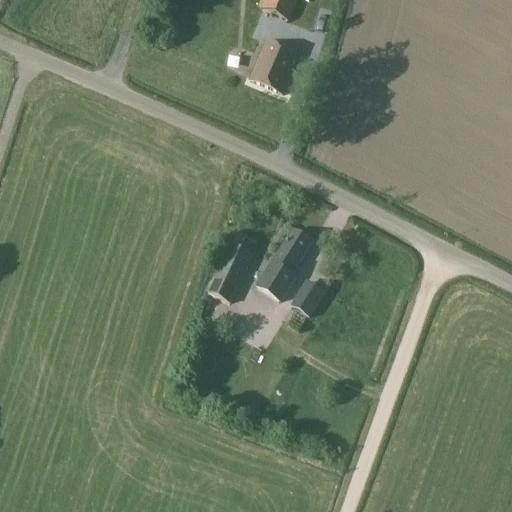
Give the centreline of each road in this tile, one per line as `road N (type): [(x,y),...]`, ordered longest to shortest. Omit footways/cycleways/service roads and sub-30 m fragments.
road 1 (unclassified): [(442,250),(298,175),(0,42)]
road 2 (unclassified): [(442,250),(347,511)]
